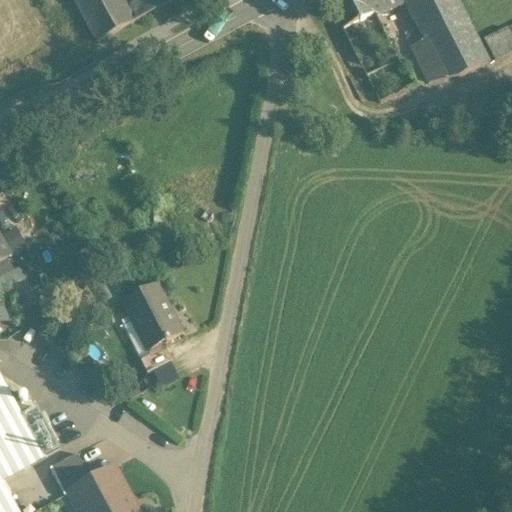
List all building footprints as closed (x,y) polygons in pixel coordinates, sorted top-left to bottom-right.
[(72,0),(98,47),(135,26),(120,0),(72,0)] [(166,0),(150,0),(158,13),(170,6),(166,0)] [(347,0),(359,23),(359,24),(375,15),(377,19),(405,6),(401,0),(347,0)] [(456,0),(401,0),(405,6),(424,45),(413,51),(429,85),(459,81),(489,66),(456,0)] [(377,19),(375,15),(359,24),(359,23),(342,31),(380,106),(413,90),(412,90),(416,89),(402,61),(399,63),(377,19)] [(511,39),(507,30),(484,42),(495,63),(511,54),(511,39)] [(511,88),(496,95),(506,117),(511,114),(511,88)] [(10,258),(0,239),(0,264),(5,262),(10,258)] [(0,301),(4,300),(8,306),(28,295),(15,272),(12,274),(5,262),(0,264),(0,301)] [(71,268),(55,278),(66,296),(82,285),(71,268)] [(156,287),(123,304),(150,358),(166,351),(164,346),(165,345),(165,346),(170,344),(169,343),(181,337),(156,287)] [(150,358),(141,363),(147,376),(172,364),(166,351),(150,358)] [(37,409),(22,417),(0,375),(0,451),(14,477),(46,460),(45,458),(60,450),(37,409)] [(0,511),(0,484),(3,483),(14,477),(0,451),(0,511)] [(77,456),(49,471),(64,499),(70,496),(69,495),(91,483),(77,456)] [(136,511),(113,470),(91,483),(69,495),(70,496),(78,511),(136,511)] [(18,511),(3,483),(0,484),(0,511),(18,511)]
